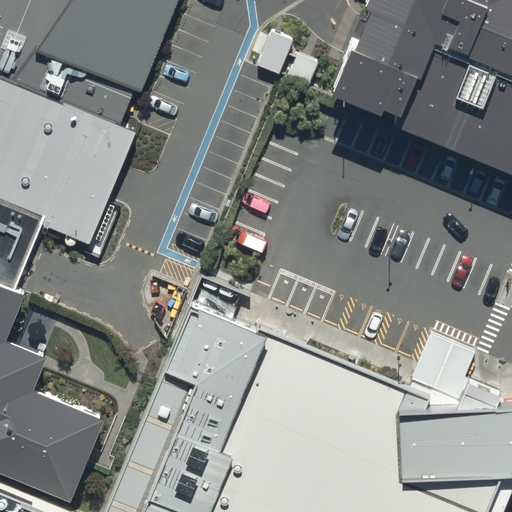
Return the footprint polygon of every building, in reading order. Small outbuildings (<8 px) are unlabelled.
[(0,0),(0,77),(120,127),(175,0),(0,0)] [(511,0),(385,0),(379,16),(348,88),(511,153),(511,0)] [(0,77),(0,198),(41,215),(38,223),(88,244),(115,180),(134,132),(120,127),(0,77)] [(0,445),(63,472),(92,403),(22,374),(37,339),(0,323),(0,316),(11,290),(15,281),(0,275),(0,445)] [(259,329),(192,301),(159,380),(103,511),(64,511),(0,485),(0,511),(484,511),(501,471),(511,470),(511,404),(495,406),(501,391),(485,384),(469,378),(456,407),(421,409),(427,394),(261,325),(259,329)]
